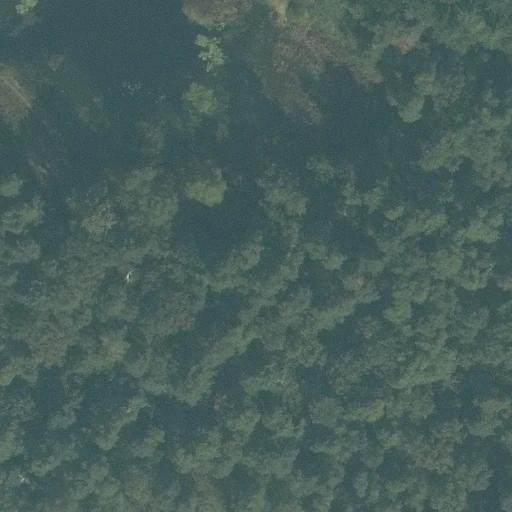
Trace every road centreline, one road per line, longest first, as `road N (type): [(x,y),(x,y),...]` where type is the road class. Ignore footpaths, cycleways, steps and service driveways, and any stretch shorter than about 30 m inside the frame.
road 1 (track): [(263,0),(266,42),(251,86),(218,133),(155,178),(94,298),(30,377),(0,391)]
road 2 (track): [(0,86),(69,147),(155,178)]
